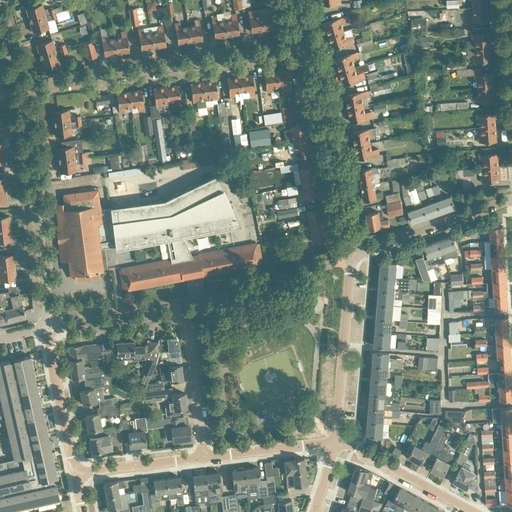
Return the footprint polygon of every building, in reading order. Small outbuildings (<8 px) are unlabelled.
[(201,0),(203,10),(210,8),(209,0),(201,0)] [(232,0),(233,9),(242,8),(242,6),(240,0),(232,0)] [(172,1),(165,2),(166,7),(167,12),(168,17),(175,15),(172,1)] [(50,14),(55,13),(55,12),(63,10),(62,6),(48,9),(48,8),(43,9),(42,3),(26,8),(30,20),(45,16),(50,14)] [(471,22),(489,21),(488,6),(473,7),(473,15),(471,15),(471,22)] [(129,13),(130,23),(131,25),(139,24),(136,7),(128,9),(129,13)] [(166,7),(158,8),(160,18),(168,17),(167,12),(166,7)] [(261,9),(264,29),(276,27),(273,7),(261,9)] [(251,31),(264,29),(261,9),(248,11),(251,31)] [(227,35),(239,33),(236,13),(231,14),(230,11),(223,12),(227,35)] [(437,11),(438,21),(447,21),(447,11),(437,11)] [(214,37),(227,35),(223,12),(223,13),(216,14),(217,16),(211,17),(214,37)] [(426,17),(421,17),(417,17),(417,13),(410,13),(411,30),(427,30),(426,17)] [(329,35),(344,30),(342,24),(349,22),(347,15),(325,22),(329,35)] [(45,16),(30,20),(33,32),(49,27),(45,16)] [(190,41),(203,39),(199,19),(194,20),(195,25),(188,26),(190,41)] [(355,28),(356,33),(383,25),(381,19),(370,23),(370,24),(355,28)] [(190,41),(188,26),(181,27),(180,22),(174,23),(178,43),(190,41)] [(153,47),(166,45),(162,25),(157,26),(158,31),(151,32),(150,27),(153,47)] [(141,49),(153,47),(150,27),(137,29),(141,49)] [(355,42),(353,35),(351,29),(344,30),(329,35),(333,48),(355,42)] [(129,51),(128,41),(126,31),(120,32),(121,37),(114,38),(117,53),(129,51)] [(475,48),(491,47),(490,33),(472,34),(472,40),(475,40),(475,48)] [(117,53),(114,38),(107,39),(106,34),(101,35),(104,55),(117,53)] [(358,47),(373,42),(371,34),(356,39),(358,47)] [(52,39),(37,44),(40,56),(55,51),(52,39)] [(92,41),(83,43),(85,49),(88,59),(96,56),(92,41)] [(474,62),(491,61),(491,47),(475,48),(468,48),(469,56),(474,56),(474,62)] [(44,68),(58,64),(59,63),(55,51),(40,56),(44,68)] [(340,71),(355,67),(353,60),(360,58),(358,52),(336,58),(340,71)] [(415,71),(411,52),(404,54),(408,72),(415,71)] [(466,60),(455,61),(456,69),(467,68),(466,60)] [(355,67),(340,71),(344,85),(366,78),(364,72),(370,70),(368,63),(355,67)] [(286,89),(292,88),(289,69),(276,71),(278,86),(285,85),(286,89)] [(375,71),(367,74),(368,77),(370,82),(380,79),(378,70),(375,71)] [(272,87),(278,86),(276,71),(264,72),(267,93),(272,92),(272,87)] [(478,88),(493,87),(492,73),(475,74),(475,80),(477,80),(478,88)] [(240,76),(242,91),(249,90),(249,95),(255,94),(252,74),(240,76)] [(243,100),(242,91),(240,76),(227,78),(230,98),(235,97),(236,101),(243,100)] [(215,79),(203,81),(205,96),(205,101),(206,106),(213,105),(212,100),(218,99),(215,79)] [(206,107),(205,101),(203,81),(190,83),(193,103),(198,102),(199,108),(206,107)] [(381,81),(370,84),(371,92),(374,91),(375,95),(392,91),(390,81),(381,82),(381,81)] [(166,86),(168,101),(175,100),(175,105),(181,104),(178,84),(166,86)] [(169,106),(168,101),(166,86),(153,88),(156,108),(169,106)] [(477,102),(494,101),(493,87),(478,88),(478,95),(476,96),(477,102)] [(129,91),(131,106),(138,105),(139,110),(144,109),(141,89),(129,91)] [(348,108),(364,105),(363,98),(369,97),(368,90),(346,94),(348,108)] [(124,107),(131,106),(129,91),(116,93),(119,113),(125,112),(124,107)] [(95,96),(96,103),(109,101),(108,94),(95,96)] [(469,108),(468,101),(441,103),(441,110),(469,108)] [(220,129),(223,150),(231,149),(224,102),(217,103),(218,116),(217,116),(218,129),(220,129)] [(283,120),(293,119),(291,105),(281,106),(283,120)] [(348,108),(351,121),(373,118),(372,111),(365,112),(364,105),(348,108)] [(54,123),(70,121),(69,116),(68,109),(52,111),(54,123)] [(269,110),(263,111),(264,121),(272,120),(270,110),(269,110)] [(264,124),(262,111),(256,112),(258,125),(264,124)] [(425,113),(426,125),(433,124),(432,112),(425,113)] [(188,113),(180,114),(181,122),(189,121),(188,113)] [(481,128),(496,127),(495,113),(477,114),(478,121),(480,121),(481,128)] [(160,115),(151,116),(159,162),(170,160),(170,155),(166,155),(161,123),(170,122),(169,115),(160,116),(160,115)] [(150,116),(143,116),(146,134),(153,133),(150,116)] [(74,121),(70,121),(54,123),(55,136),(71,134),(71,128),(75,128),(75,126),(81,125),(81,120),(74,121)] [(293,141),(308,138),(305,123),(290,126),(293,141)] [(355,145),(370,142),(369,135),(376,134),(375,127),(352,131),(355,145)] [(479,142),(497,141),(496,127),(481,128),(481,136),(479,136),(479,142)] [(268,128),(248,130),(251,147),(271,144),(268,128)] [(247,143),(246,133),(234,135),(235,145),(247,143)] [(296,157),(311,154),(308,138),(293,141),(295,151),(296,157)] [(220,142),(212,144),(213,151),(221,150),(220,142)] [(355,145),(357,159),(380,155),(378,148),(372,149),(370,142),(355,145)] [(211,154),(210,143),(194,146),(195,156),(211,154)] [(140,165),(144,164),(158,162),(158,159),(157,159),(156,155),(148,156),(147,144),(137,145),(140,165)] [(58,160),(90,157),(89,152),(78,153),(74,154),(73,146),(57,148),(58,160)] [(483,168),(498,167),(497,153),(480,154),(480,161),(483,161),(483,168)] [(111,165),(111,169),(120,168),(119,155),(110,156),(111,165)] [(85,157),(58,160),(60,173),(76,171),(75,163),(85,162),(85,157)] [(405,157),(387,160),(388,166),(406,163),(405,157)] [(291,170),(290,164),(279,166),(280,172),(291,170)] [(301,184),(316,181),(313,165),(298,168),(301,184)] [(373,173),(380,172),(379,166),(359,170),(362,185),(375,183),(373,173)] [(141,173),(140,167),(124,169),(125,175),(141,173)] [(481,176),(482,182),(499,181),(498,167),(483,168),(484,176),(481,176)] [(463,169),(458,170),(459,176),(464,176),(475,175),(474,168),(463,169)] [(192,256),(182,236),(241,225),(216,174),(211,176),(164,199),(110,206),(110,208),(99,209),(101,220),(96,221),(99,248),(115,246),(116,249),(171,238),(175,259),(132,267),(121,269),(124,288),(261,262),(257,244),(235,248),(192,256)] [(407,205),(413,202),(407,188),(409,187),(406,180),(402,182),(404,197),(407,205)] [(421,200),(427,197),(421,180),(415,183),(421,200)] [(304,199),(319,196),(316,181),(301,184),(304,199)] [(362,185),(364,201),(384,198),(383,191),(376,192),(375,183),(362,185)] [(438,184),(432,186),(435,194),(441,192),(438,184)] [(288,195),(297,193),(296,185),(286,187),(288,195)] [(101,220),(99,209),(97,190),(64,194),(65,203),(55,205),(55,211),(57,211),(59,225),(57,225),(57,232),(58,238),(58,241),(59,241),(61,260),(69,259),(71,272),(75,273),(76,280),(99,277),(98,270),(102,269),(99,248),(96,221),(101,220)] [(387,203),(401,200),(399,191),(386,194),(387,203)] [(441,212),(456,207),(451,196),(437,201),(441,212)] [(297,206),(296,197),(277,200),(279,209),(297,206)] [(390,216),(404,213),(401,199),(401,200),(387,203),(390,216)] [(427,217),(423,206),(422,201),(414,204),(416,209),(409,211),(413,222),(427,217)] [(427,217),(441,212),(437,201),(423,206),(427,217)] [(299,214),(297,207),(276,211),(278,218),(299,214)] [(309,226),(324,223),(321,208),(306,211),(309,226)] [(390,226),(390,225),(389,219),(380,220),(379,211),(366,213),(369,229),(381,227),(390,226)] [(0,228),(10,228),(8,215),(0,216),(0,228)] [(324,223),(309,226),(312,241),(327,238),(324,223)] [(490,240),(504,239),(503,226),(490,226),(490,240)] [(0,241),(11,240),(10,228),(0,228),(0,241)] [(460,240),(470,236),(468,230),(458,234),(460,240)] [(276,245),(274,234),(263,236),(265,247),(276,245)] [(453,236),(440,240),(443,252),(446,258),(452,256),(453,257),(459,255),(456,247),(457,247),(453,236)] [(491,254),(505,253),(504,239),(490,240),(491,254)] [(443,252),(440,240),(425,246),(429,257),(430,257),(433,264),(438,262),(439,263),(446,261),(443,252)] [(135,258),(144,257),(144,248),(135,249),(135,258)] [(492,268),(506,267),(505,253),(491,254),(486,254),(487,268),(492,268)] [(0,267),(14,266),(13,254),(0,255),(0,267)] [(396,277),(397,263),(381,261),(380,275),(396,277)] [(426,264),(419,267),(423,280),(432,280),(428,269),(426,264)] [(0,280),(16,279),(14,266),(0,267),(0,280)] [(493,282),(506,281),(506,267),(492,268),(493,282)] [(434,268),(428,269),(432,280),(437,278),(434,268)] [(451,275),(451,281),(452,284),(464,284),(463,273),(451,274),(451,275)] [(404,278),(396,277),(380,275),(379,290),(394,291),(409,292),(410,285),(403,284),(404,278)] [(494,295),(507,295),(506,281),(493,282),(494,295)] [(17,286),(18,286),(17,286),(0,287),(0,310),(3,322),(7,321),(25,316),(22,305),(17,286)] [(453,310),(453,306),(460,305),(460,297),(471,297),(471,289),(448,290),(449,310),(453,310)] [(379,296),(378,304),(393,305),(394,298),(409,299),(409,292),(394,291),(379,290),(379,296)] [(426,322),(440,322),(441,293),(427,293),(426,322)] [(495,309),(508,309),(507,295),(494,295),(495,309)] [(392,319),(393,305),(378,304),(377,318),(392,319)] [(496,330),(510,329),(509,316),(495,317),(496,330)] [(391,333),(392,319),(377,318),(376,332),(391,333)] [(450,334),(459,333),(458,321),(449,321),(450,334)] [(497,344),(510,344),(510,329),(496,330),(497,344)] [(389,347),(391,333),(376,332),(374,346),(389,347)] [(159,338),(158,339),(158,341),(159,352),(167,351),(168,359),(166,359),(166,360),(166,364),(171,363),(181,362),(180,356),(180,355),(179,353),(178,339),(178,338),(177,338),(177,337),(176,337),(175,336),(175,337),(172,337),(171,335),(162,336),(162,338),(161,338),(159,339),(159,338)] [(427,337),(427,346),(440,346),(440,338),(427,337)] [(150,376),(156,362),(159,353),(159,352),(158,341),(148,341),(148,339),(147,339),(147,345),(134,346),(133,341),(116,342),(117,354),(117,359),(131,359),(145,358),(147,358),(141,372),(150,376)] [(467,339),(461,339),(451,340),(452,347),(467,346),(467,339)] [(398,348),(405,349),(406,341),(398,341),(398,348)] [(107,342),(96,343),(96,344),(82,346),(82,345),(69,346),(71,359),(69,360),(72,379),(84,377),(85,387),(101,386),(110,385),(108,343),(107,343),(107,342)] [(498,358),(511,357),(510,344),(497,344),(498,358)] [(373,365),(388,366),(402,368),(403,359),(396,358),(396,360),(389,359),(389,352),(374,351),(373,365)] [(57,478),(30,355),(14,359),(14,362),(10,363),(9,360),(0,361),(0,395),(14,459),(0,461),(0,511),(60,499),(56,483),(53,484),(52,479),(57,478)] [(438,357),(428,357),(427,368),(437,369),(438,357)] [(511,368),(511,357),(498,358),(499,372),(511,370),(511,368)] [(161,375),(162,381),(163,381),(170,380),(183,379),(181,364),(160,367),(161,375)] [(402,368),(388,366),(373,365),(372,379),(387,380),(388,367),(402,368)] [(468,388),(474,388),(478,387),(485,387),(490,386),(500,386),(511,384),(511,370),(499,372),(489,372),(489,380),(467,382),(468,388)] [(402,382),(403,375),(396,374),(395,381),(402,382)] [(386,395),(387,380),(372,379),(370,393),(386,395)] [(147,384),(144,391),(164,388),(163,381),(162,381),(147,383),(147,384)] [(402,389),(402,382),(395,381),(394,388),(402,389)] [(500,400),(511,398),(511,384),(500,386),(500,400)] [(99,407),(117,403),(118,403),(116,396),(104,399),(101,386),(80,390),(83,404),(98,401),(99,407)] [(144,391),(142,399),(142,402),(164,399),(166,415),(179,414),(179,408),(187,407),(185,393),(172,394),(167,395),(166,388),(164,388),(144,391)] [(458,400),(457,389),(448,389),(449,401),(458,400)] [(399,410),(400,403),(385,401),(386,395),(370,393),(369,407),(384,409),(393,409),(399,410)] [(441,414),(441,399),(431,399),(431,414),(441,414)] [(99,418),(108,416),(119,413),(117,403),(99,407),(97,408),(98,413),(85,415),(88,431),(101,428),(99,418)] [(511,406),(501,407),(492,407),(493,421),(502,421),(511,419),(511,406)] [(383,423),(384,409),(369,407),(368,421),(383,423)] [(462,420),(466,411),(446,410),(446,421),(448,422),(459,427),(462,420)] [(147,427),(146,420),(145,416),(135,418),(136,431),(130,432),(128,432),(129,439),(130,446),(146,444),(144,431),(147,430),(147,427)] [(164,426),(168,426),(168,432),(172,431),(173,440),(190,438),(189,425),(180,426),(179,418),(171,419),(170,417),(146,420),(147,427),(150,426),(159,425),(159,427),(164,426)] [(127,418),(120,420),(122,427),(123,433),(128,432),(130,432),(127,418)] [(433,454),(438,442),(439,440),(442,434),(442,433),(448,422),(446,421),(442,418),(433,436),(431,440),(430,443),(426,441),(422,449),(411,442),(407,450),(411,452),(409,456),(421,463),(428,451),(433,454)] [(503,434),(511,433),(511,419),(502,421),(503,434)] [(462,420),(459,427),(465,430),(468,423),(462,420)] [(382,437),(383,423),(368,421),(367,436),(382,437)] [(110,436),(116,435),(123,433),(122,427),(114,428),(101,431),(102,435),(90,438),(92,452),(105,450),(105,449),(112,448),(110,436)] [(476,439),(474,434),(470,433),(466,440),(474,444),(476,445),(476,439)] [(504,448),(511,447),(511,433),(503,434),(504,448)] [(443,475),(448,466),(453,456),(447,453),(450,447),(444,445),(448,437),(442,434),(439,440),(438,442),(433,454),(438,456),(431,469),(443,475)] [(460,469),(454,481),(467,488),(468,486),(479,493),(478,473),(475,472),(469,468),(471,465),(465,463),(474,444),(466,440),(454,466),(460,469)] [(392,453),(398,456),(402,450),(396,447),(392,453)] [(286,474),(305,471),(304,457),(291,459),(291,460),(284,460),(286,474)] [(272,469),(271,461),(264,462),(266,476),(272,475),(272,469)] [(356,466),(352,479),(365,484),(365,483),(367,476),(370,477),(372,476),(373,473),(369,471),(369,470),(356,466)] [(248,489),(245,469),(244,469),(243,467),(238,467),(238,469),(231,470),(233,483),(234,490),(248,489)] [(262,496),(268,496),(268,495),(267,488),(266,479),(260,480),(259,467),(245,469),(248,489),(256,488),(258,497),(262,496)] [(294,486),(307,485),(305,471),(286,474),(287,487),(294,486)] [(206,473),(208,494),(222,492),(219,472),(206,473)] [(200,494),(208,494),(206,473),(192,475),(194,488),(195,495),(200,494)] [(141,490),(148,489),(147,477),(140,478),(140,483),(133,484),(133,491),(141,490)] [(177,497),(177,504),(183,504),(180,477),(167,478),(168,491),(169,498),(177,497)] [(160,506),(159,499),(162,499),(161,492),(168,491),(167,478),(153,480),(155,493),(149,494),(151,507),(160,506)] [(352,479),(348,491),(352,492),(362,495),(362,494),(365,495),(364,497),(363,496),(361,503),(357,502),(357,503),(372,507),(375,499),(373,499),(377,489),(369,486),(370,484),(365,483),(365,484),(352,479)] [(118,494),(116,487),(124,486),(123,480),(116,481),(116,480),(103,483),(106,497),(129,492),(118,494)] [(388,493),(393,483),(387,480),(382,489),(388,493)] [(389,498),(386,504),(396,509),(394,511),(401,511),(402,511),(404,507),(404,506),(411,493),(400,487),(393,500),(389,498)] [(136,511),(151,509),(151,507),(149,494),(148,489),(141,490),(143,504),(132,506),(132,511),(136,511)] [(129,492),(106,497),(109,510),(122,507),(122,509),(129,507),(127,500),(130,500),(129,492)] [(411,493),(404,506),(416,511),(423,499),(411,493)] [(228,495),(230,511),(237,511),(235,494),(228,494),(228,495)] [(230,511),(228,495),(221,495),(222,511),(230,511)] [(262,496),(262,502),(263,509),(270,508),(270,511),(292,511),(294,510),(294,505),(291,505),(291,499),(278,500),(275,501),(274,495),(268,496),(262,496)] [(423,499),(416,511),(415,511),(430,511),(434,505),(423,499)] [(343,507),(341,511),(362,511),(363,511),(370,511),(372,507),(357,503),(355,510),(347,508),(343,507)]
